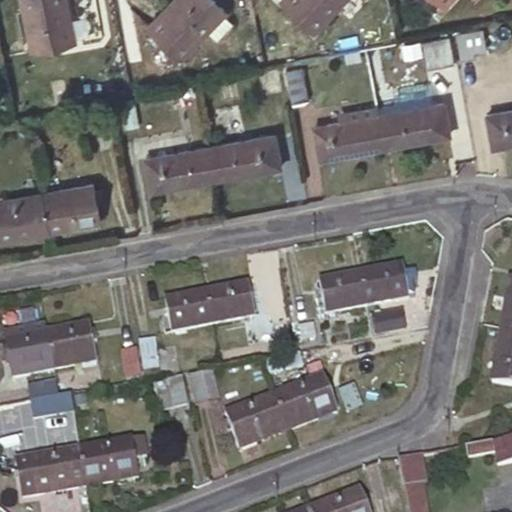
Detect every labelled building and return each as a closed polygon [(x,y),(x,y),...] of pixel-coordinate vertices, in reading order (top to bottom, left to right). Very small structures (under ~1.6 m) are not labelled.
[(68,12),(65,0),(19,0),(30,49),(74,40),(73,35),(88,32),(83,9),(68,12)] [(211,0),(172,0),(146,29),(180,61),(207,32),(223,15),(225,12),(211,0)] [(281,0),(313,30),(342,0),(281,0)] [(223,15),(207,32),(216,41),(232,23),(223,15)] [(456,32),(462,59),(476,56),(475,49),(488,47),(484,27),(456,32)] [(449,34),(421,40),(426,67),(454,61),(449,34)] [(285,66),(292,101),(309,97),(302,63),(285,66)] [(384,145),(441,134),(438,121),(448,119),(444,99),(378,111),(384,145)] [(76,106),(82,133),(112,127),(106,100),(76,106)] [(501,144),(511,141),(511,104),(486,109),(490,132),(499,130),(501,144)] [(327,156),(384,145),(378,111),(313,123),(316,144),(325,143),(327,156)] [(450,132),(448,119),(438,121),(441,134),(450,132)] [(492,146),(501,144),(499,130),(490,132),(492,146)] [(214,176),(270,166),(268,154),(278,153),(274,131),(208,143),(214,176)] [(158,187),(214,176),(208,143),(143,155),(147,175),(156,174),(158,187)] [(316,144),(319,157),(327,156),(325,143),(316,144)] [(280,164),(278,153),(268,154),(270,166),(280,164)] [(147,175),(149,189),(158,187),(156,174),(147,175)] [(93,179),(40,189),(48,228),(99,219),(93,179)] [(40,189),(0,196),(0,237),(48,228),(40,189)] [(365,306),(409,297),(403,264),(359,272),(365,306)] [(324,314),(365,306),(359,272),(318,280),(324,314)] [(511,276),(508,276),(499,329),(511,331),(511,276)] [(248,282),(206,290),(212,325),(254,317),(248,282)] [(206,290),(165,298),(171,332),(212,325),(206,290)] [(370,315),(374,332),(406,326),(403,309),(370,315)] [(4,340),(46,332),(45,324),(3,332),(4,340)] [(46,332),(53,369),(95,361),(88,324),(46,332)] [(511,331),(499,329),(489,381),(511,385),(511,331)] [(8,359),(11,377),(53,369),(46,332),(4,340),(5,346),(8,359)] [(125,379),(139,378),(138,352),(124,352),(125,379)] [(196,406),(220,400),(213,372),(189,377),(196,406)] [(288,430),(338,411),(323,374),(273,393),(288,430)] [(178,375),(153,382),(158,409),(183,404),(178,375)] [(33,397),(57,392),(55,378),(30,382),(33,397)] [(238,449),(288,430),(273,393),(224,411),(238,449)] [(71,408),(69,395),(45,399),(48,412),(71,408)] [(511,436),(462,446),(464,453),(468,452),(469,456),(491,452),(495,466),(511,462),(511,436)] [(85,486),(138,477),(132,439),(78,447),(85,486)] [(26,456),(33,494),(85,486),(78,447),(26,456)] [(396,458),(401,485),(422,482),(416,455),(396,458)] [(367,511),(358,486),(308,506),(310,511),(367,511)]
